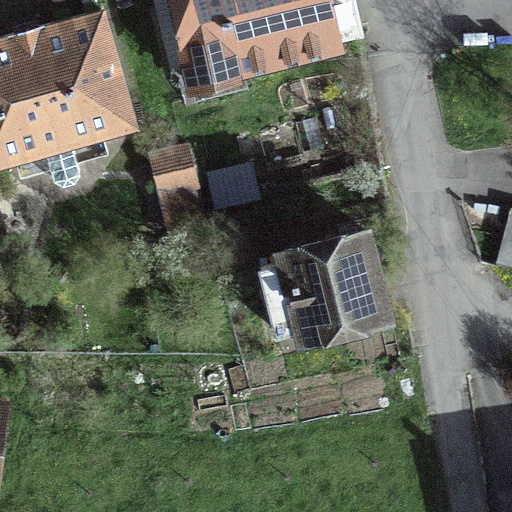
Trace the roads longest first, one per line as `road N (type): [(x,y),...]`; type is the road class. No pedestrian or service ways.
road 1 (residential): [(378,0),(421,307)]
road 2 (residential): [(421,307),(450,511)]
